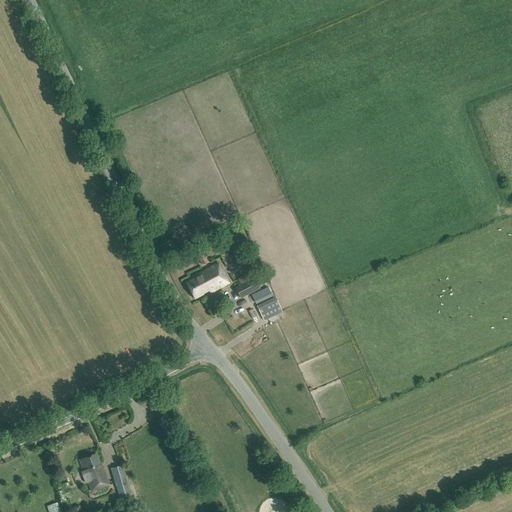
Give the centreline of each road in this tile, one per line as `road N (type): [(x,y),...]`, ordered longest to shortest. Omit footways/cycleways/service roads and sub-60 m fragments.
road 1 (unclassified): [(208,346),(165,287),(28,0)]
road 2 (unclassified): [(0,449),(208,346)]
road 3 (unclassified): [(326,511),(208,346)]
